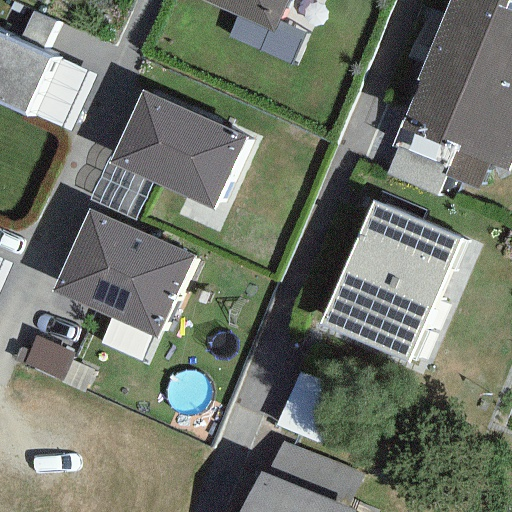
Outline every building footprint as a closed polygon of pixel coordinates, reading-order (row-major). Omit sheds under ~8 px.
[(277,22),(287,0),(198,0),(236,17),(273,33),(277,22)] [(506,0),(447,0),(414,81),(416,82),(390,144),(397,147),(448,169),(444,178),(477,192),(489,165),(506,172),(511,158),(511,11),(503,8),(506,0)] [(17,44),(39,54),(54,22),(32,12),(17,44)] [(305,33),(277,22),(273,33),(236,17),(226,39),(291,66),(305,33)] [(17,44),(0,35),(0,104),(23,113),(49,58),(39,54),(17,44)] [(140,91),(107,164),(152,184),(213,211),(246,138),(140,91)] [(444,178),(448,169),(397,147),(385,175),(436,197),(444,178)] [(135,221),(152,184),(107,164),(105,163),(88,200),(135,221)] [(407,363),(460,239),(370,200),(317,325),(407,363)] [(192,258),(88,211),(51,291),(155,338),(192,258)] [(73,354),(34,337),(22,366),(61,382),(73,354)] [(266,476),(346,509),(360,475),(280,442),(266,476)] [(266,476),(259,473),(243,511),(353,511),(346,509),(266,476)]
